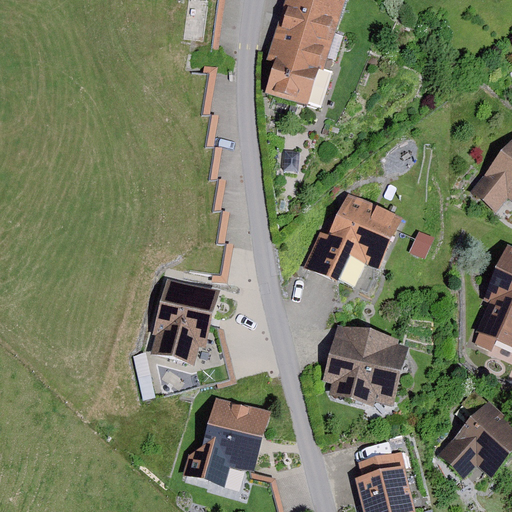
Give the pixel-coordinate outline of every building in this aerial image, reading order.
[(349,0),(287,0),(267,66),(278,69),(269,100),(314,114),(349,0)] [(511,154),(475,198),(501,219),(511,205),(511,154)] [(413,227),(355,200),(335,243),(323,237),(306,274),(345,292),(357,265),(389,279),(413,227)] [(511,259),(475,347),(511,362),(511,259)] [(227,297),(172,285),(156,361),(200,370),(204,350),(215,352),(227,297)] [(409,347),(346,331),(331,388),(338,389),(335,400),(381,412),(383,404),(404,410),(418,356),(407,353),(409,347)] [(280,421),(223,404),(211,453),(193,459),(187,481),(230,491),(236,472),(262,479),(280,421)] [(511,415),(499,404),(446,462),(469,483),(481,469),(499,486),(511,472),(511,415)] [(405,456),(363,466),(368,484),(363,486),(369,511),(423,511),(414,472),(409,474),(405,456)]
